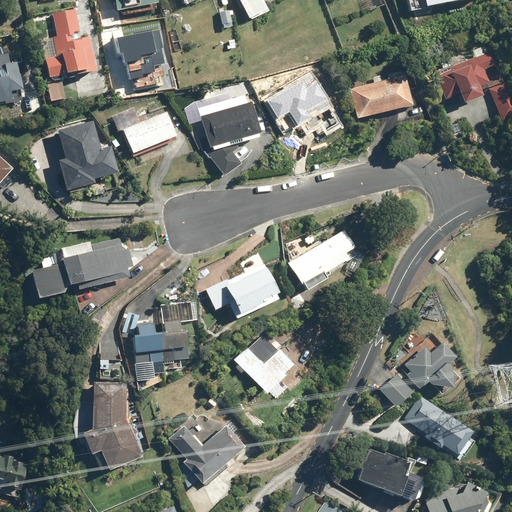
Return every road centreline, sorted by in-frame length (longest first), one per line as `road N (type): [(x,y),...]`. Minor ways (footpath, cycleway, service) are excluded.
road 1 (residential): [(471,208),(418,251),(287,511)]
road 2 (residential): [(471,208),(449,183),(396,174),(185,222)]
